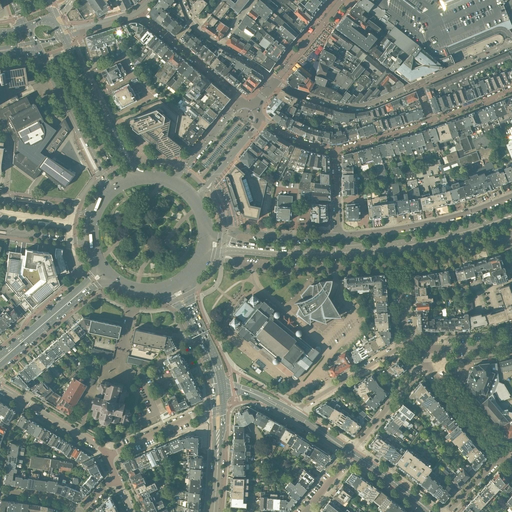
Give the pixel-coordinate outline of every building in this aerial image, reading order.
[(85,0),(76,7),(75,10),(71,10),(68,16),(72,20),(77,20),(79,16),(80,16),(81,14),(85,20),(96,12),(99,16),(106,11),(108,13),(112,12),(113,12),(122,10),(132,5),(129,0),(85,0)] [(164,0),(159,0),(158,2),(164,7),(166,9),(169,6),(170,7),(171,5),(164,0)] [(192,9),(191,10),(198,16),(208,3),(204,0),(199,0),(200,0),(199,0),(197,0),(191,8),(192,9)] [(222,0),(213,12),(213,13),(221,19),(221,18),(226,12),(230,6),(222,0)] [(222,0),(230,6),(235,10),(238,12),(239,13),(239,12),(241,10),(249,0),(222,0)] [(247,15),(242,21),(247,25),(256,31),(285,52),(287,48),(288,48),(277,40),(261,27),(260,26),(264,22),(279,34),(284,38),(291,44),(294,40),(280,28),(272,22),(271,23),(266,19),(272,12),(272,11),(259,0),(258,0),(252,8),(257,12),(260,15),(262,17),(261,19),(260,18),(256,23),(255,22),(247,15)] [(270,0),(259,0),(272,11),(273,12),(277,15),(298,34),(299,34),(301,31),(278,11),(280,8),(279,6),(278,6),(270,0)] [(280,0),(270,0),(278,6),(279,6),(280,8),(281,9),(285,12),(293,19),(296,22),(304,28),(307,24),(294,12),(282,2),(280,0)] [(280,0),(282,2),(294,12),(307,24),(311,19),(304,13),(303,12),(302,11),(297,6),(293,2),(292,2),(289,0),(280,0)] [(297,0),(294,0),(292,2),(293,2),(297,6),(302,11),(303,12),(304,13),(311,19),(315,14),(312,12),(308,9),(306,7),(300,3),(301,2),(297,0)] [(297,0),(301,2),(300,3),(306,7),(308,9),(312,12),(315,14),(317,12),(320,7),(324,2),(325,1),(323,0),(297,0)] [(359,0),(357,3),(366,10),(368,8),(371,10),(369,12),(375,17),(382,23),(389,28),(392,25),(389,22),(376,12),(361,0),(359,0)] [(361,0),(376,12),(389,22),(392,18),(387,14),(382,11),(378,6),(373,3),(369,0),(361,0)] [(369,0),(373,3),(378,6),(382,11),(387,14),(392,18),(389,22),(392,25),(393,26),(399,29),(419,45),(447,67),(454,64),(453,59),(449,61),(447,56),(462,50),(464,49),(465,49),(488,39),(481,33),(496,27),(497,27),(498,26),(499,26),(500,26),(501,26),(502,26),(503,27),(504,27),(505,27),(506,28),(507,28),(508,29),(509,30),(510,31),(511,32),(511,33),(511,34),(511,26),(509,19),(506,11),(503,6),(507,0),(369,0)] [(511,0),(507,0),(503,6),(506,11),(511,3),(511,0)] [(158,2),(155,6),(162,12),(164,9),(162,8),(164,7),(158,2)] [(369,12),(366,10),(357,3),(350,11),(352,12),(364,22),(366,19),(368,21),(366,23),(370,26),(386,38),(387,39),(392,43),(395,40),(387,33),(390,29),(389,28),(382,23),(378,27),(373,23),(374,21),(373,20),(375,17),(369,12)] [(155,6),(150,12),(151,15),(156,19),(162,12),(155,6)] [(249,12),(247,15),(255,22),(260,15),(257,12),(252,8),(249,12)] [(280,8),(278,11),(301,31),(304,28),(296,22),(293,19),(285,12),(281,9),(280,8)] [(162,12),(156,19),(161,23),(168,14),(169,13),(168,12),(164,9),(162,12)] [(176,15),(166,28),(171,32),(181,19),(184,15),(183,12),(181,9),(178,12),(176,15)] [(386,38),(370,26),(366,23),(364,22),(352,12),(350,11),(347,15),(366,30),(375,37),(377,38),(382,42),(384,44),(387,39),(386,38)] [(168,14),(161,23),(166,28),(176,15),(173,13),(171,16),(168,14)] [(213,13),(211,15),(218,20),(219,21),(221,19),(213,13)] [(209,18),(207,21),(212,25),(213,26),(218,20),(211,15),(209,18)] [(277,15),(274,19),(282,25),(280,28),(294,40),(298,34),(277,15)] [(337,29),(361,47),(367,51),(374,43),(377,38),(375,37),(366,30),(347,15),(343,19),(342,20),(335,28),(337,29)] [(181,19),(171,32),(175,36),(183,27),(187,21),(186,20),(185,21),(184,20),(184,21),(181,19)] [(202,27),(201,28),(207,32),(211,27),(212,25),(207,21),(202,26),(202,27)] [(242,21),(237,28),(239,29),(242,31),(251,37),(256,31),(247,25),(242,21)] [(215,26),(215,27),(216,28),(218,29),(224,34),(229,28),(222,23),(221,22),(217,27),(215,26)] [(264,22),(261,27),(277,40),(288,48),(291,44),(284,38),(282,40),(277,36),(279,34),(264,22)] [(131,23),(129,24),(131,29),(133,28),(135,30),(134,32),(135,35),(143,25),(142,25),(141,24),(140,24),(139,23),(138,23),(137,23),(136,23),(135,23),(134,23),(133,23),(132,23),(131,23)] [(123,26),(129,40),(134,35),(131,29),(129,24),(123,26)] [(148,30),(143,25),(135,35),(134,36),(139,40),(148,30)] [(390,69),(394,72),(419,45),(399,29),(393,26),(392,25),(389,28),(390,29),(387,33),(395,40),(392,43),(396,46),(390,53),(394,56),(398,59),(395,62),(390,68),(390,69)] [(129,41),(129,40),(123,26),(116,28),(121,37),(125,46),(130,43),(129,41)] [(183,27),(175,36),(180,39),(187,30),(183,27)] [(121,40),(115,28),(109,30),(113,43),(121,40)] [(189,28),(180,39),(181,40),(181,41),(184,43),(191,35),(189,33),(192,30),(189,28)] [(216,31),(213,36),(219,40),(224,34),(218,29),(216,31)] [(235,31),(234,32),(248,42),(245,46),(241,53),(244,54),(245,55),(249,48),(252,51),(256,53),(253,60),(264,67),(270,70),(276,62),(261,52),(264,47),(251,37),(242,31),(239,29),(237,33),(235,31)] [(337,31),(334,29),(332,33),(344,43),(344,44),(348,48),(352,43),(337,31)] [(109,30),(108,31),(102,32),(106,45),(113,43),(109,30)] [(147,44),(155,35),(148,30),(139,40),(144,45),(145,43),(147,44)] [(191,35),(184,43),(185,43),(191,48),(198,40),(195,38),(199,34),(195,31),(191,35)] [(256,31),(251,37),(264,47),(279,59),(285,52),(256,31)] [(102,32),(96,34),(100,47),(102,54),(104,59),(105,62),(111,59),(106,45),(102,32)] [(344,43),(332,33),(330,37),(348,51),(350,49),(348,48),(344,44),(344,43)] [(96,34),(84,38),(91,57),(98,55),(102,54),(100,47),(96,34)] [(232,34),(225,43),(226,44),(234,48),(238,41),(239,39),(232,34)] [(142,60),(147,55),(160,39),(155,35),(147,44),(145,47),(143,49),(137,56),(142,60)] [(198,40),(191,48),(197,53),(205,44),(201,42),(204,38),(201,36),(198,40)] [(345,54),(348,51),(330,37),(327,41),(338,49),(339,49),(345,54)] [(157,53),(165,44),(160,39),(147,55),(150,57),(155,51),(157,53)] [(376,48),(371,54),(378,59),(392,43),(387,39),(384,44),(382,47),(381,46),(378,49),(376,48)] [(205,44),(197,53),(201,57),(208,49),(213,43),(208,40),(205,44)] [(238,41),(234,48),(238,51),(242,43),(238,41)] [(327,41),(325,45),(336,52),(338,49),(327,41)] [(378,46),(374,43),(367,51),(371,54),(376,48),(378,46)] [(378,59),(383,63),(390,53),(396,46),(392,43),(378,59)] [(158,57),(160,59),(170,48),(165,44),(157,53),(154,56),(156,58),(158,57)] [(350,49),(348,51),(345,54),(347,56),(345,59),(356,68),(359,65),(355,62),(352,60),(360,50),(353,44),(350,49)] [(336,52),(325,45),(324,49),(323,49),(336,56),(335,57),(335,58),(338,59),(340,56),(336,52)] [(419,45),(394,72),(396,73),(405,78),(408,77),(410,77),(412,78),(414,78),(416,80),(433,73),(447,67),(419,45)] [(264,47),(261,52),(276,62),(279,59),(264,47)] [(162,67),(175,52),(170,48),(160,59),(163,62),(160,66),(162,67)] [(213,52),(206,61),(210,65),(217,56),(218,55),(223,50),(220,48),(215,54),(213,52)] [(249,48),(245,55),(248,57),(253,60),(256,53),(252,51),(249,48)] [(208,49),(201,57),(206,61),(213,52),(208,49)] [(351,74),(356,68),(345,59),(343,62),(338,59),(335,58),(335,57),(336,56),(323,49),(321,56),(321,57),(351,74)] [(218,55),(217,56),(222,60),(223,59),(225,56),(227,53),(224,51),(223,50),(218,55)] [(352,60),(355,62),(364,52),(360,50),(352,60)] [(184,60),(175,52),(162,67),(155,76),(165,84),(184,60)] [(367,55),(364,52),(355,62),(359,65),(367,55)] [(390,53),(383,63),(386,66),(394,56),(390,53)] [(367,55),(361,62),(376,73),(381,67),(367,55)] [(217,56),(210,65),(214,68),(222,60),(217,56)] [(222,60),(214,68),(215,69),(215,68),(220,73),(226,66),(230,60),(225,56),(223,59),(222,60)] [(233,56),(230,60),(235,63),(233,66),(233,67),(234,66),(237,69),(238,67),(250,76),(259,82),(263,78),(263,75),(255,70),(238,60),(233,56)] [(398,59),(394,56),(386,66),(390,68),(395,62),(398,59)] [(331,68),(348,77),(351,74),(321,57),(320,62),(328,66),(331,68)] [(486,61),(484,62),(487,68),(495,64),(493,58),(486,61)] [(177,74),(179,76),(189,64),(184,60),(165,84),(170,88),(176,81),(173,79),(177,74)] [(226,66),(220,73),(224,76),(228,72),(232,67),(233,66),(235,63),(230,60),(226,66)] [(316,76),(340,87),(348,77),(331,68),(330,73),(326,75),(328,66),(320,62),(317,72),(316,76)] [(484,62),(479,64),(482,73),(485,71),(484,69),(487,68),(484,62)] [(126,76),(120,63),(102,72),(105,77),(106,77),(109,84),(117,81),(116,80),(126,76)] [(184,80),(186,77),(187,78),(195,69),(189,64),(179,76),(184,80)] [(474,66),(473,67),(477,75),(482,73),(479,64),(476,66),(474,66)] [(364,69),(359,65),(356,68),(351,74),(348,77),(353,81),(354,80),(364,69)] [(23,67),(0,71),(0,83),(4,83),(5,85),(25,82),(23,67)] [(229,72),(225,77),(236,86),(240,81),(238,80),(237,79),(240,74),(236,71),(232,67),(228,72),(229,72)] [(386,70),(382,67),(373,76),(373,77),(365,86),(369,90),(372,85),(374,83),(386,70)] [(186,85),(189,80),(193,83),(201,74),(195,69),(187,78),(183,83),(186,85)] [(307,84),(310,80),(311,79),(299,69),(297,69),(294,72),(307,84)] [(373,76),(364,69),(354,80),(359,85),(363,88),(365,86),(373,77),(373,76)] [(462,71),(462,72),(465,80),(467,79),(469,78),(472,77),(471,74),(469,69),(464,71),(462,71)] [(390,73),(386,70),(374,83),(378,87),(381,83),(390,73)] [(511,82),(507,70),(501,72),(502,74),(506,85),(511,82)] [(496,71),(495,72),(501,87),(506,85),(502,74),(498,76),(498,74),(496,71)] [(324,97),(331,99),(336,92),(315,82),(310,80),(307,84),(294,72),(286,80),(292,86),(317,94),(324,97)] [(462,72),(457,74),(459,79),(460,79),(461,81),(462,81),(463,81),(465,80),(462,72)] [(493,76),(490,77),(495,90),(501,87),(495,72),(492,73),(493,75),(493,76)] [(381,83),(384,86),(385,85),(388,82),(393,76),(390,73),(381,83)] [(206,77),(201,74),(193,83),(186,92),(196,101),(198,98),(202,94),(200,93),(200,92),(202,89),(203,90),(210,82),(205,78),(206,77)] [(243,74),(242,76),(256,87),(259,82),(250,76),(248,78),(245,75),(243,74)] [(241,75),(240,77),(244,81),(242,84),(252,92),(256,87),(242,76),(241,75)] [(475,80),(473,81),(479,96),(484,94),(480,84),(478,79),(477,75),(474,76),(475,80)] [(488,76),(484,77),(484,79),(485,80),(489,92),(495,90),(490,77),(489,75),(488,76)] [(336,92),(340,87),(316,76),(315,79),(315,82),(336,92)] [(395,82),(398,79),(393,76),(388,82),(392,85),(395,82)] [(452,76),(446,78),(450,86),(455,84),(452,76)] [(348,77),(340,87),(336,92),(331,99),(337,101),(345,91),(353,81),(348,77)] [(469,78),(467,79),(471,88),(474,98),(479,96),(473,81),(472,77),(469,78)] [(395,84),(392,86),(394,90),(404,86),(403,84),(398,79),(395,82),(396,83),(395,84)] [(465,80),(463,81),(465,87),(464,87),(469,100),(474,98),(471,88),(467,79),(465,80)] [(479,79),(478,79),(480,84),(484,94),(489,92),(485,80),(484,79),(480,81),(479,79)] [(438,82),(437,82),(439,88),(440,90),(442,90),(443,89),(446,88),(442,80),(438,82)] [(459,82),(455,84),(458,90),(462,103),(469,100),(464,87),(463,88),(462,86),(463,85),(462,81),(461,81),(459,82)] [(0,108),(34,91),(32,85),(28,87),(26,88),(25,82),(5,85),(4,83),(0,83),(0,108)] [(216,99),(218,100),(225,106),(230,100),(229,97),(212,82),(205,90),(212,95),(216,99)] [(388,82),(385,85),(388,92),(394,90),(392,86),(390,87),(388,82)] [(241,83),(237,87),(239,89),(244,93),(245,93),(245,94),(246,94),(247,94),(248,94),(249,94),(249,93),(250,93),(251,92),(252,92),(242,84),(241,83)] [(377,94),(378,97),(388,92),(385,85),(384,86),(381,83),(378,87),(377,88),(380,90),(380,91),(377,94)] [(433,84),(425,87),(427,93),(433,90),(432,88),(434,87),(433,84)] [(455,84),(450,86),(451,90),(454,89),(454,90),(456,91),(456,92),(452,94),(457,105),(462,103),(458,90),(455,84)] [(139,99),(137,94),(135,89),(133,89),(132,88),(130,89),(129,86),(129,85),(128,85),(128,86),(115,92),(117,97),(116,98),(116,99),(117,102),(119,103),(120,103),(122,108),(136,101),(136,100),(139,99)] [(347,92),(339,102),(346,103),(351,103),(362,90),(363,88),(359,85),(353,93),(352,92),(350,94),(347,92)] [(372,85),(369,90),(366,93),(358,102),(359,103),(368,101),(367,99),(373,92),(372,90),(374,88),(374,89),(375,88),(372,85)] [(446,88),(443,89),(445,93),(447,92),(448,95),(447,95),(448,96),(446,96),(450,108),(457,105),(452,94),(451,90),(450,86),(446,88)] [(367,99),(368,101),(378,97),(377,94),(380,91),(380,90),(377,88),(373,92),(367,99)] [(433,90),(427,93),(429,99),(436,96),(438,95),(439,95),(441,94),(440,90),(440,91),(439,91),(436,92),(435,89),(433,90)] [(205,90),(203,93),(205,95),(207,97),(208,98),(214,102),(222,109),(225,106),(218,100),(216,99),(212,95),(205,90)] [(276,96),(293,105),(295,101),(295,102),(298,98),(290,95),(282,90),(276,96)] [(362,90),(351,103),(359,103),(358,102),(366,93),(362,90)] [(347,92),(345,91),(337,101),(339,101),(339,102),(347,92)] [(416,91),(410,94),(413,102),(419,100),(416,91)] [(0,109),(0,119),(0,120),(2,119),(14,142),(13,163),(34,179),(41,169),(64,188),(74,174),(50,158),(65,137),(43,121),(41,117),(30,94),(0,109)] [(409,106),(414,104),(413,102),(410,94),(405,96),(408,104),(409,106)] [(438,95),(436,96),(442,111),(444,110),(450,108),(446,96),(445,95),(440,97),(439,95),(438,95)] [(296,107),(293,106),(293,105),(276,96),(272,101),(283,109),(287,104),(292,108),(289,112),(287,110),(286,111),(285,114),(292,118),(293,114),(296,107)] [(405,96),(400,98),(403,106),(408,104),(405,96)] [(436,96),(429,99),(433,111),(434,112),(435,113),(442,111),(436,96)] [(214,118),(218,114),(210,107),(204,103),(198,98),(196,101),(195,102),(204,110),(206,111),(214,118)] [(218,114),(222,109),(214,102),(208,98),(204,103),(210,107),(218,114)] [(293,106),(296,107),(301,110),(301,109),(306,101),(298,98),(295,102),(295,101),(293,105),(293,106)] [(400,98),(395,100),(398,108),(400,107),(400,108),(403,107),(403,106),(400,98)] [(509,98),(502,101),(507,113),(509,117),(511,122),(511,121),(511,104),(509,98)] [(180,149),(182,146),(174,140),(175,138),(178,114),(160,99),(141,107),(140,112),(140,115),(131,118),(131,121),(133,123),(132,124),(134,126),(134,129),(141,136),(143,135),(144,135),(145,135),(146,135),(152,141),(172,157),(180,154),(181,149),(180,149)] [(395,100),(390,102),(392,110),(393,111),(396,110),(398,109),(398,108),(395,100)] [(279,122),(284,113),(281,112),(283,109),(272,101),(268,106),(268,107),(267,107),(267,108),(267,109),(267,110),(267,111),(268,112),(268,113),(269,113),(279,122)] [(311,102),(306,101),(301,109),(301,110),(298,117),(299,118),(302,114),(306,116),(311,102)] [(409,106),(404,108),(405,112),(409,122),(414,120),(419,119),(419,118),(423,117),(424,115),(421,106),(419,101),(414,104),(409,106)] [(502,101),(492,105),(502,128),(511,124),(511,122),(509,117),(507,113),(502,101)] [(317,104),(311,102),(306,116),(312,118),(317,104)] [(322,106),(317,104),(312,118),(313,118),(314,115),(317,116),(318,115),(322,106)] [(495,131),(502,128),(492,105),(485,108),(495,131)] [(322,117),(326,107),(322,106),(318,115),(318,116),(319,115),(322,116),(322,117)] [(298,117),(301,110),(296,107),(293,114),(292,118),(287,127),(292,130),(296,121),(293,120),(295,116),(298,117)] [(326,118),(327,118),(331,109),(326,107),(322,117),(323,117),(324,116),(327,117),(326,118)] [(380,107),(374,109),(378,118),(382,131),(387,129),(384,119),(382,114),(380,107)] [(193,119),(205,130),(210,123),(202,117),(191,108),(186,114),(187,114),(193,119)] [(485,108),(479,111),(485,127),(488,134),(495,131),(485,108)] [(335,110),(331,109),(327,118),(328,119),(328,118),(332,119),(335,110)] [(374,109),(369,111),(371,116),(372,119),(378,118),(374,109)] [(396,110),(393,111),(393,112),(395,116),(398,126),(403,124),(400,114),(400,113),(398,109),(396,110)] [(345,113),(335,110),(332,119),(331,121),(331,124),(334,124),(337,124),(342,124),(346,123),(348,123),(349,119),(350,113),(345,113)] [(389,112),(388,113),(388,114),(389,118),(393,127),(394,127),(398,126),(395,116),(393,112),(393,111),(392,110),(389,111),(389,112)] [(214,118),(206,111),(202,116),(211,123),(214,118)] [(474,112),(479,124),(484,134),(484,135),(488,134),(485,127),(479,111),(474,112)] [(387,112),(382,114),(384,119),(387,129),(393,127),(389,118),(388,114),(388,113),(387,112)] [(405,112),(400,113),(400,114),(403,124),(409,122),(405,112)] [(474,112),(469,114),(474,126),(478,136),(484,134),(479,124),(474,112)] [(292,118),(285,114),(284,113),(279,122),(287,127),(292,118)] [(205,130),(193,119),(187,114),(186,116),(181,115),(178,136),(190,146),(192,144),(193,145),(199,138),(198,138),(205,130)] [(462,117),(469,135),(473,133),(471,127),(474,126),(469,114),(465,116),(462,117)] [(462,117),(454,120),(458,135),(459,137),(461,142),(463,148),(460,150),(456,151),(461,167),(496,153),(493,147),(485,150),(484,147),(476,150),(476,151),(465,155),(464,152),(472,149),(466,136),(469,135),(462,117)] [(378,118),(372,119),(373,121),(373,123),(376,132),(382,131),(378,118)] [(292,130),(298,133),(303,123),(296,120),(296,121),(292,130)] [(454,120),(447,123),(452,137),(456,151),(460,150),(463,148),(461,142),(459,137),(458,135),(454,120)] [(306,125),(303,123),(298,133),(304,136),(310,122),(307,121),(306,125)] [(304,136),(310,138),(315,125),(310,122),(304,136)] [(353,128),(350,129),(354,139),(360,137),(355,124),(355,123),(356,122),(355,122),(355,123),(355,124),(353,125),(353,128)] [(358,122),(355,123),(355,124),(360,137),(365,135),(363,126),(360,127),(358,122)] [(373,123),(363,126),(365,135),(376,132),(373,123)] [(445,124),(441,125),(443,130),(445,129),(446,132),(443,133),(445,139),(452,137),(447,123),(445,123),(445,124)] [(331,124),(330,131),(329,143),(337,143),(342,142),(348,140),(354,139),(350,129),(347,130),(347,127),(344,128),(343,128),(342,129),(343,131),(341,132),(340,130),(339,130),(338,130),(337,125),(334,126),(334,124),(331,124)] [(317,140),(320,126),(315,125),(310,138),(310,139),(317,140)] [(441,125),(435,127),(439,141),(441,148),(448,146),(445,139),(443,133),(442,133),(441,131),(443,130),(441,125)] [(511,138),(511,125),(501,130),(505,141),(511,138)] [(323,142),(323,141),(325,130),(322,129),(323,127),(320,126),(317,140),(323,142)] [(433,128),(428,129),(430,136),(433,135),(434,137),(431,138),(432,141),(434,147),(434,150),(435,150),(439,149),(437,141),(439,141),(435,127),(433,128)] [(260,134),(275,146),(277,145),(275,143),(276,142),(279,138),(274,134),(271,131),(267,129),(264,129),(260,134)] [(422,132),(421,132),(425,144),(427,150),(431,149),(431,151),(434,150),(434,147),(432,141),(429,141),(428,138),(431,137),(430,136),(428,129),(421,131),(422,132)] [(421,132),(415,134),(421,153),(424,152),(422,145),(425,144),(421,132)] [(260,134),(252,143),(277,163),(278,164),(284,153),(279,149),(275,146),(260,134)] [(408,136),(412,149),(416,148),(417,154),(418,154),(418,156),(415,157),(417,162),(423,160),(422,158),(422,156),(421,153),(415,134),(408,136)] [(478,138),(472,140),(476,150),(484,147),(485,150),(493,147),(488,134),(484,135),(484,134),(478,136),(478,138)] [(402,138),(405,149),(406,152),(407,153),(410,162),(415,160),(412,149),(408,136),(402,138)] [(279,138),(276,142),(279,143),(278,145),(281,146),(279,149),(284,153),(289,144),(279,138)] [(402,138),(396,140),(400,150),(400,152),(403,151),(404,154),(407,153),(406,152),(405,149),(402,138)] [(396,140),(391,141),(394,152),(397,152),(398,155),(400,154),(400,157),(402,156),(401,154),(400,152),(400,150),(396,140)] [(391,141),(385,143),(390,162),(391,161),(390,160),(392,159),(393,159),(396,158),(394,152),(391,141)] [(252,143),(247,149),(267,165),(270,162),(274,165),(273,166),(276,169),(278,164),(277,163),(252,143)] [(278,164),(276,169),(272,177),(279,180),(286,166),(296,146),(289,143),(289,144),(284,153),(278,164)] [(382,144),(378,145),(381,158),(383,162),(387,161),(389,160),(389,162),(390,162),(385,143),(382,144)] [(378,145),(370,148),(373,160),(375,166),(377,174),(382,173),(383,178),(387,177),(383,162),(381,158),(378,145)] [(286,166),(295,169),(302,149),(296,146),(286,166)] [(370,148),(364,149),(369,168),(375,166),(373,160),(370,148)] [(247,149),(239,159),(249,167),(248,168),(260,176),(268,166),(267,165),(247,149)] [(295,169),(294,171),(303,174),(303,172),(305,167),(306,164),(309,151),(302,149),(295,169)] [(364,149),(358,151),(362,168),(363,172),(370,170),(369,168),(364,149)] [(108,161),(113,159),(109,151),(104,154),(108,161)] [(309,151),(306,164),(310,165),(310,166),(311,167),(311,169),(313,169),(313,168),(313,167),(316,153),(315,153),(309,151)] [(353,153),(356,165),(357,167),(358,173),(362,172),(361,168),(362,168),(358,151),(353,153)] [(441,158),(438,160),(442,174),(461,167),(456,151),(446,155),(449,163),(443,165),(442,163),(441,158)] [(313,168),(313,169),(321,170),(322,165),(322,155),(316,153),(313,167),(313,168)] [(344,155),(342,157),(343,163),(343,165),(345,165),(346,166),(347,166),(347,165),(350,165),(350,166),(353,166),(353,165),(356,165),(353,153),(344,155)] [(321,170),(321,172),(330,173),(330,163),(329,157),(328,156),(322,155),(322,165),(321,170)] [(490,162),(484,164),(485,166),(493,187),(500,185),(495,172),(492,165),(491,161),(490,162)] [(502,166),(501,166),(502,168),(503,171),(507,181),(509,181),(511,179),(511,162),(507,165),(507,167),(504,169),(503,168),(502,166)] [(495,164),(492,165),(495,172),(500,185),(507,182),(507,181),(503,171),(502,168),(498,169),(495,164)] [(225,177),(225,178),(237,213),(237,214),(238,214),(239,214),(240,214),(241,214),(241,213),(241,212),(241,211),(242,211),(244,215),(259,219),(260,212),(267,181),(260,176),(248,168),(247,167),(241,169),(236,165),(230,172),(231,176),(230,177),(230,176),(229,176),(229,175),(228,175),(227,175),(226,175),(226,176),(225,176),(225,177)] [(345,165),(343,165),(343,174),(354,173),(353,167),(357,167),(356,165),(353,165),(353,166),(350,166),(350,165),(347,165),(347,166),(346,166),(345,165)] [(485,166),(478,169),(487,190),(489,189),(490,191),(494,189),(493,187),(485,166)] [(399,167),(392,169),(395,180),(402,177),(399,167)] [(414,168),(404,170),(406,181),(416,180),(414,168)] [(475,168),(471,169),(480,192),(481,193),(482,194),(484,193),(485,192),(484,191),(487,190),(478,169),(476,170),(475,168)] [(303,174),(301,181),(310,182),(312,173),(313,169),(311,169),(310,173),(303,172),(303,174)] [(471,169),(468,171),(470,178),(468,179),(473,195),(476,194),(476,196),(480,195),(479,193),(480,192),(471,169)] [(288,170),(282,181),(290,182),(294,172),(288,170)] [(318,178),(318,183),(320,183),(330,184),(330,175),(330,173),(321,172),(320,172),(319,172),(318,176),(320,176),(320,179),(318,178)] [(446,177),(440,179),(441,184),(442,188),(446,203),(448,203),(448,204),(449,205),(452,204),(453,203),(452,202),(453,202),(449,186),(448,182),(446,177)] [(465,181),(462,182),(467,197),(468,199),(472,198),(471,196),(473,195),(468,179),(464,180),(465,181)] [(301,181),(299,189),(312,190),(315,191),(330,192),(330,185),(330,184),(320,183),(318,183),(316,183),(310,182),(301,181)] [(452,186),(449,186),(453,202),(454,204),(458,202),(457,200),(460,199),(454,181),(453,181),(454,183),(451,184),(452,186)] [(455,181),(454,181),(460,199),(461,202),(467,199),(467,197),(462,182),(459,183),(458,182),(456,183),(455,181)] [(398,183),(391,184),(393,196),(396,214),(403,213),(401,200),(397,200),(396,195),(399,191),(398,183)] [(357,186),(343,187),(343,195),(358,194),(357,186)] [(412,197),(408,198),(410,212),(410,214),(415,213),(415,211),(416,210),(416,211),(421,209),(420,203),(421,203),(420,197),(418,187),(413,188),(414,193),(414,194),(413,194),(412,195),(412,197)] [(433,194),(429,195),(432,207),(439,205),(441,205),(441,207),(446,206),(446,204),(446,203),(442,188),(439,189),(438,187),(432,189),(433,194)] [(312,190),(312,201),(316,201),(321,201),(321,199),(330,200),(330,193),(330,192),(315,191),(312,190)] [(367,194),(366,194),(369,218),(370,219),(374,219),(374,218),(374,217),(382,216),(380,198),(378,197),(375,197),(374,199),(372,199),(372,197),(371,192),(367,194)] [(389,192),(386,193),(386,196),(386,197),(389,216),(396,214),(393,196),(389,196),(389,192)] [(404,199),(401,200),(403,213),(410,212),(408,198),(407,193),(403,194),(404,199)] [(422,196),(420,197),(421,203),(422,209),(426,208),(428,208),(428,209),(429,210),(432,209),(432,207),(429,195),(429,193),(422,195),(422,196)] [(0,230),(6,232),(70,241),(70,238),(70,236),(74,214),(74,212),(39,207),(37,205),(36,204),(35,203),(32,199),(31,199),(16,197),(13,196),(11,196),(5,195),(2,195),(0,194),(0,230)] [(278,195),(277,219),(278,219),(279,220),(281,221),(282,220),(285,220),(286,220),(287,221),(288,221),(289,221),(290,220),(291,220),(292,208),(294,208),(294,202),(292,202),(292,196),(278,195)] [(386,196),(380,197),(380,198),(382,216),(382,217),(389,216),(386,197),(386,196)] [(311,211),(311,219),(316,219),(316,221),(322,221),(327,221),(327,219),(328,219),(327,204),(316,204),(316,201),(312,201),(312,203),(311,203),(311,211)] [(351,204),(347,204),(347,219),(349,219),(349,221),(358,221),(358,219),(360,219),(360,205),(359,205),(359,203),(351,204)] [(9,251),(6,272),(5,279),(8,284),(19,297),(24,293),(26,296),(24,298),(25,299),(19,303),(25,310),(31,306),(32,307),(53,289),(59,284),(57,279),(56,274),(66,271),(62,255),(62,249),(56,248),(55,255),(55,257),(51,258),(50,253),(42,252),(25,249),(25,255),(21,254),(21,253),(9,251)] [(494,271),(504,267),(500,255),(494,257),(493,256),(491,257),(491,258),(490,259),(491,262),(494,271)] [(490,259),(488,259),(488,258),(487,259),(486,258),(484,258),(484,260),(482,261),(479,262),(481,270),(486,268),(486,269),(492,268),(493,271),(494,271),(491,262),(490,259)] [(472,264),(471,264),(474,273),(475,274),(476,277),(483,274),(481,270),(479,262),(476,263),(476,262),(475,263),(474,262),(472,262),(472,264)] [(475,274),(474,273),(471,264),(470,263),(468,264),(468,265),(463,266),(466,276),(466,278),(470,276),(471,278),(476,277),(475,274)] [(466,276),(463,266),(462,267),(461,266),(459,266),(459,268),(455,269),(456,271),(455,271),(459,281),(463,280),(462,280),(467,278),(466,278),(466,276)] [(488,280),(489,280),(506,274),(505,272),(506,270),(506,268),(504,268),(504,267),(494,271),(493,271),(487,273),(488,276),(487,277),(488,280)] [(447,269),(445,270),(444,271),(444,272),(439,273),(441,282),(441,285),(448,284),(448,285),(450,284),(451,283),(451,279),(452,279),(453,279),(454,282),(456,282),(453,271),(449,272),(449,270),(448,270),(447,269)] [(442,288),(441,285),(441,282),(440,283),(438,275),(437,275),(436,273),(433,274),(433,273),(432,272),(429,273),(428,274),(429,275),(430,283),(430,285),(435,285),(435,286),(438,286),(439,288),(442,288)] [(507,276),(506,274),(489,280),(489,281),(491,280),(492,282),(493,282),(494,286),(508,281),(509,280),(508,277),(507,276)] [(377,288),(386,287),(386,281),(386,277),(383,275),(379,275),(374,276),(374,284),(376,284),(377,288)] [(428,284),(430,283),(429,275),(420,276),(419,275),(416,275),(415,277),(416,288),(427,287),(428,287),(428,284)] [(364,289),(362,277),(362,276),(355,277),(357,290),(364,289)] [(373,276),(362,277),(364,289),(369,289),(369,285),(374,284),(374,276),(373,276)] [(344,279),(340,279),(345,285),(350,290),(357,290),(355,277),(349,278),(344,278),(344,279)] [(340,314),(332,301),(328,295),(329,292),(330,291),(331,289),(331,288),(331,286),(332,285),(332,283),(332,281),(333,280),(323,280),(320,282),(320,280),(319,281),(320,282),(318,284),(317,284),(317,283),(317,285),(315,285),(314,285),(314,284),(313,284),(313,286),(312,286),(310,285),(307,292),(304,292),(304,300),(302,301),(300,301),(298,301),(297,302),(298,302),(298,304),(300,308),(298,313),(306,321),(308,319),(310,320),(310,321),(311,321),(311,318),(311,317),(322,321),(322,319),(325,319),(325,320),(326,320),(325,317),(325,316),(336,317),(336,315),(339,313),(340,315),(340,314)] [(511,292),(509,285),(499,288),(506,308),(504,308),(505,309),(490,314),(490,313),(485,315),(486,317),(488,325),(493,323),(493,324),(508,319),(508,318),(511,317),(511,320),(511,292)] [(375,295),(387,294),(387,287),(386,287),(377,288),(374,288),(375,295)] [(416,288),(416,295),(428,294),(427,287),(416,288)] [(375,302),(388,301),(387,297),(387,296),(387,294),(375,295),(375,298),(374,298),(375,302)] [(417,300),(417,302),(434,301),(435,301),(434,297),(429,298),(429,294),(428,294),(416,295),(415,296),(415,299),(417,300)] [(282,319),(279,317),(280,316),(280,315),(280,314),(280,313),(279,312),(278,312),(278,311),(277,311),(276,311),(276,312),(275,312),(273,311),(274,309),(264,301),(263,303),(253,295),(249,300),(244,296),(237,303),(236,303),(235,304),(236,305),(229,313),(234,317),(230,323),(232,324),(229,328),(237,334),(239,333),(251,343),(250,344),(250,345),(253,347),(254,347),(258,351),(260,348),(273,359),(273,360),(273,361),(273,362),(273,363),(274,363),(275,364),(277,364),(278,363),(281,359),(287,363),(294,370),(300,363),(304,367),(310,359),(306,356),(311,350),(298,338),(302,334),(302,333),(302,332),(302,331),(301,330),(300,330),(300,329),(299,329),(298,329),(297,330),(296,330),(296,331),(294,329),(297,326),(293,322),(294,321),(290,318),(288,319),(284,316),(282,319)] [(375,312),(389,311),(389,307),(388,307),(388,301),(375,302),(375,309),(374,309),(374,312),(375,312)] [(434,301),(417,302),(417,308),(417,310),(428,309),(432,309),(432,304),(435,304),(434,301)] [(0,316),(8,326),(12,322),(11,322),(14,320),(5,310),(4,310),(0,305),(0,311),(2,310),(3,311),(0,313),(0,316)] [(5,310),(14,320),(19,315),(16,312),(17,311),(12,305),(5,310)] [(390,312),(389,312),(389,311),(375,312),(376,321),(390,320),(389,315),(390,315),(390,312)] [(468,318),(468,316),(468,313),(464,313),(464,316),(461,316),(461,319),(462,330),(470,329),(469,321),(468,318)] [(472,316),(471,315),(468,316),(468,318),(469,321),(470,329),(475,328),(474,327),(483,325),(483,326),(488,325),(486,317),(485,315),(482,316),(481,313),(472,316)] [(418,318),(417,319),(417,320),(418,320),(418,321),(417,321),(417,323),(418,324),(424,323),(424,321),(428,321),(427,315),(418,316),(418,318)] [(0,327),(2,330),(4,329),(6,327),(8,326),(0,316),(0,327)] [(83,318),(77,323),(84,331),(88,332),(88,331),(90,319),(89,319),(89,318),(85,317),(85,318),(83,318)] [(117,338),(120,325),(108,323),(90,319),(88,331),(117,338)] [(391,329),(391,328),(392,328),(391,325),(390,325),(390,324),(390,320),(376,321),(376,324),(374,324),(375,330),(379,330),(391,329)] [(418,324),(418,326),(418,328),(428,329),(428,321),(424,321),(424,323),(418,324)] [(86,334),(84,331),(77,323),(70,328),(80,339),(86,334)] [(65,332),(74,343),(75,344),(80,339),(70,328),(65,332)] [(165,346),(167,335),(135,329),(131,347),(159,353),(164,346),(165,346)] [(379,330),(381,333),(384,333),(384,334),(382,335),(387,344),(389,343),(391,338),(391,331),(391,329),(379,330)] [(375,336),(381,348),(387,344),(382,335),(381,333),(379,330),(375,330),(377,335),(375,336)] [(62,335),(60,337),(70,349),(71,349),(74,347),(72,344),(74,343),(65,332),(64,334),(63,334),(62,335)] [(172,336),(171,336),(167,335),(165,347),(162,350),(163,350),(165,349),(168,355),(178,350),(177,349),(178,349),(178,348),(179,348),(177,345),(176,346),(172,338),(172,339),(172,338),(173,337),(172,336)] [(369,340),(375,351),(381,348),(375,336),(369,340)] [(60,337),(55,341),(65,353),(70,349),(60,337)] [(363,344),(370,355),(375,351),(369,340),(363,344)] [(49,346),(59,357),(59,358),(65,353),(55,341),(49,346)] [(358,349),(363,358),(370,355),(363,344),(357,347),(358,349)] [(47,348),(43,352),(52,363),(59,357),(49,346),(47,348)] [(350,357),(354,364),(363,358),(358,349),(351,353),(353,355),(350,357)] [(331,367),(329,369),(330,370),(329,371),(332,376),(333,375),(334,377),(338,375),(340,373),(354,364),(350,357),(347,351),(339,356),(340,357),(338,358),(338,359),(333,362),(334,364),(335,365),(331,367)] [(43,352),(37,356),(45,366),(47,367),(52,363),(43,352)] [(168,365),(170,369),(184,362),(184,361),(185,359),(184,357),(181,357),(179,353),(173,356),(173,355),(168,358),(168,359),(167,359),(165,360),(165,361),(167,365),(168,365)] [(47,367),(45,366),(37,356),(36,358),(33,360),(41,370),(44,367),(45,369),(47,368),(47,367)] [(511,358),(499,362),(501,371),(511,367),(511,358)] [(41,370),(33,360),(28,364),(38,375),(42,371),(41,370)] [(405,364),(403,365),(398,360),(387,370),(391,375),(394,373),(397,377),(406,369),(408,367),(405,364)] [(188,367),(186,367),(184,362),(170,369),(172,373),(172,374),(174,378),(174,377),(188,370),(189,369),(188,367)] [(475,398),(481,404),(480,404),(491,417),(490,417),(495,422),(495,421),(499,426),(503,424),(505,428),(504,428),(509,437),(511,435),(511,427),(511,424),(511,423),(511,411),(508,411),(508,409),(503,410),(497,403),(493,393),(494,392),(494,391),(495,390),(498,383),(499,382),(499,381),(497,363),(489,364),(489,363),(479,364),(479,365),(474,366),(472,370),(471,373),(470,373),(468,378),(467,381),(468,381),(466,386),(469,390),(475,398)] [(38,375),(28,364),(25,367),(24,368),(32,378),(33,376),(35,378),(38,375)] [(36,382),(32,378),(24,368),(20,371),(18,373),(27,383),(30,381),(33,384),(36,382)] [(191,376),(188,370),(174,377),(174,378),(170,380),(171,382),(175,380),(177,383),(191,376)] [(12,376),(13,377),(13,378),(10,378),(11,381),(13,381),(27,389),(30,387),(27,383),(18,373),(16,375),(14,373),(12,376)] [(53,392),(44,399),(55,406),(55,407),(64,412),(69,414),(71,411),(71,410),(76,402),(77,403),(79,399),(78,398),(80,395),(81,396),(83,392),(82,392),(84,388),(84,389),(85,388),(84,388),(87,383),(92,386),(96,379),(90,378),(88,382),(84,379),(84,380),(80,377),(81,376),(75,373),(74,374),(71,377),(72,377),(71,380),(70,380),(70,381),(69,384),(68,383),(66,387),(64,391),(63,390),(61,394),(62,394),(61,397),(53,392)] [(377,376),(375,377),(374,376),(371,375),(364,380),(370,390),(372,389),(373,391),(374,392),(376,389),(374,389),(374,388),(379,385),(378,383),(380,381),(377,376)] [(181,390),(183,389),(195,383),(191,376),(177,383),(181,390)] [(108,381),(106,381),(102,380),(101,382),(100,384),(99,384),(98,384),(98,385),(97,385),(97,386),(97,387),(97,388),(97,389),(98,389),(99,390),(97,395),(95,395),(94,399),(92,399),(91,402),(93,403),(92,407),(94,408),(92,415),(94,415),(94,416),(94,417),(94,418),(95,418),(96,418),(96,419),(97,419),(98,419),(98,418),(99,418),(99,417),(100,417),(100,418),(100,419),(100,420),(101,421),(101,422),(102,423),(103,423),(104,424),(105,424),(106,424),(107,424),(108,424),(109,424),(110,423),(111,422),(111,421),(112,421),(112,420),(113,420),(113,421),(113,422),(113,423),(114,423),(115,423),(116,423),(117,423),(117,422),(117,421),(127,424),(129,424),(129,421),(130,421),(132,413),(130,412),(131,409),(125,408),(125,406),(126,403),(124,403),(126,396),(127,396),(128,396),(129,395),(129,394),(129,393),(128,392),(127,391),(127,390),(126,389),(127,387),(123,386),(124,385),(120,384),(120,385),(110,382),(108,381)] [(364,401),(368,396),(366,392),(370,390),(364,380),(356,385),(355,385),(355,387),(356,388),(353,390),(356,395),(359,393),(364,401)] [(38,385),(35,387),(31,391),(38,395),(42,392),(41,391),(42,390),(43,391),(48,387),(42,381),(38,385)] [(33,384),(30,387),(27,389),(31,391),(35,387),(38,385),(36,382),(33,384)] [(49,385),(48,387),(43,391),(42,390),(41,391),(42,392),(38,395),(44,399),(53,392),(61,384),(59,382),(51,388),(49,385)] [(424,382),(423,382),(422,383),(420,383),(409,396),(411,398),(412,398),(413,399),(411,401),(412,402),(414,400),(427,389),(426,387),(427,386),(427,385),(424,382)] [(499,382),(498,383),(495,390),(494,391),(500,401),(510,395),(504,384),(499,382)] [(185,393),(186,393),(197,387),(195,383),(183,389),(185,393)] [(384,389),(379,385),(374,388),(374,389),(376,389),(374,392),(376,394),(375,396),(381,401),(385,396),(387,396),(388,394),(388,393),(388,392),(390,390),(386,387),(384,389)] [(197,387),(186,393),(189,398),(200,393),(199,391),(200,390),(198,387),(197,388),(197,387)] [(427,389),(414,400),(416,403),(419,401),(421,403),(432,394),(431,392),(428,389),(427,389)] [(189,398),(187,399),(188,402),(191,401),(192,404),(193,403),(193,405),(194,405),(198,403),(197,401),(203,399),(202,397),(200,393),(189,398)] [(423,410),(425,408),(436,399),(432,394),(421,403),(423,405),(421,408),(423,410)] [(170,397),(171,399),(177,411),(182,408),(179,403),(175,395),(170,397)] [(381,401),(375,396),(373,398),(370,396),(369,397),(368,396),(364,401),(368,404),(366,406),(370,409),(372,407),(372,408),(376,408),(381,401)] [(317,411),(328,418),(337,403),(340,398),(338,397),(336,401),(332,399),(330,403),(327,402),(326,403),(317,408),(315,409),(316,412),(317,411)] [(425,413),(428,415),(430,413),(441,404),(439,402),(441,401),(438,398),(436,399),(425,408),(428,411),(425,413)] [(170,414),(177,411),(171,399),(165,402),(166,406),(170,414)] [(179,403),(182,408),(188,405),(187,403),(188,402),(187,399),(185,400),(182,401),(179,403)] [(340,406),(337,403),(328,418),(334,422),(342,410),(339,408),(340,406)] [(3,404),(0,409),(0,423),(2,420),(9,407),(3,404)] [(410,419),(415,413),(403,404),(398,410),(409,418),(410,419)] [(441,404),(430,413),(432,416),(430,418),(432,421),(445,409),(444,407),(442,405),(441,404)] [(251,421),(253,420),(258,412),(249,406),(244,406),(241,407),(238,409),(235,411),(236,413),(236,414),(234,415),(235,415),(234,424),(245,425),(251,422),(251,421)] [(9,420),(14,411),(14,410),(10,408),(9,407),(2,420),(7,424),(9,420)] [(361,408),(358,412),(365,417),(368,413),(361,408)] [(447,411),(445,409),(432,421),(434,423),(436,422),(438,424),(441,422),(450,415),(448,413),(449,412),(448,410),(447,411)] [(334,422),(340,426),(348,414),(342,410),(334,422)] [(395,414),(411,427),(413,425),(409,422),(407,421),(409,418),(398,410),(395,414)] [(253,421),(259,424),(264,415),(258,412),(253,420),(253,421)] [(340,426),(347,430),(354,418),(348,414),(340,426)] [(409,429),(411,427),(395,414),(391,419),(402,427),(404,424),(406,426),(409,429)] [(21,427),(26,417),(21,415),(16,424),(21,427)] [(263,430),(270,418),(264,415),(259,424),(257,426),(261,429),(263,430)] [(441,422),(446,427),(454,420),(450,415),(441,422)] [(21,427),(22,427),(20,430),(22,431),(24,428),(26,429),(31,420),(26,417),(21,427)] [(267,435),(275,421),(270,418),(263,430),(262,431),(265,432),(264,433),(267,435)] [(347,430),(352,434),(352,435),(355,435),(355,434),(361,426),(361,423),(362,423),(360,422),(360,423),(358,421),(358,420),(354,418),(347,430)] [(391,419),(388,423),(404,436),(406,433),(402,430),(402,431),(400,429),(402,427),(391,419)] [(26,432),(30,434),(36,424),(31,420),(26,429),(25,430),(26,431),(26,432)] [(459,425),(454,420),(446,427),(450,432),(459,425)] [(281,424),(275,421),(267,435),(268,435),(269,433),(271,434),(269,437),(272,439),(273,438),(281,424)] [(388,423),(384,427),(388,430),(391,433),(395,436),(397,433),(399,435),(402,438),(404,436),(388,423)] [(36,424),(30,434),(36,438),(42,427),(36,424)] [(281,424),(273,438),(276,440),(275,441),(278,443),(279,441),(281,438),(287,428),(281,424)] [(450,437),(452,440),(463,430),(462,428),(460,426),(459,425),(450,432),(445,436),(448,439),(450,437)] [(39,438),(42,440),(47,430),(42,427),(36,438),(32,444),(35,445),(39,438)] [(293,432),(288,428),(287,428),(281,438),(279,441),(280,442),(279,444),(283,447),(284,444),(285,445),(293,432)] [(464,429),(463,430),(452,440),(456,444),(457,443),(459,446),(470,438),(467,434),(468,433),(468,432),(465,429),(464,429)] [(53,433),(47,430),(42,440),(47,443),(53,433)] [(290,444),(293,445),(299,435),(295,433),(293,432),(285,445),(284,447),(287,448),(290,444)] [(58,436),(53,433),(47,443),(52,446),(52,445),(58,436)] [(377,437),(370,444),(369,445),(370,447),(371,447),(374,449),(377,451),(385,441),(381,439),(382,438),(383,438),(383,437),(382,437),(379,434),(377,434),(376,436),(377,437)] [(295,454),(304,439),(299,435),(293,445),(295,447),(292,452),(295,454)] [(63,440),(58,436),(52,445),(58,448),(63,440)] [(169,443),(169,444),(174,452),(184,447),(185,447),(187,447),(187,454),(199,454),(199,448),(199,447),(202,447),(202,437),(200,437),(200,436),(186,436),(186,437),(183,437),(181,438),(181,437),(169,443)] [(459,446),(458,447),(464,454),(476,445),(473,441),(473,439),(472,437),(470,437),(470,438),(459,446)] [(18,447),(18,445),(17,444),(18,442),(10,439),(9,442),(8,449),(23,452),(24,448),(18,447)] [(303,452),(310,442),(304,439),(295,454),(298,455),(301,451),(303,452)] [(69,443),(63,440),(58,448),(64,452),(69,443)] [(384,456),(391,445),(389,443),(389,442),(386,440),(385,441),(377,451),(384,456)] [(306,461),(316,446),(310,442),(303,452),(306,454),(303,459),(306,461)] [(74,446),(69,443),(64,452),(63,453),(69,456),(70,454),(74,446)] [(167,444),(163,445),(167,453),(172,451),(172,453),(174,452),(169,444),(168,445),(167,444)] [(476,445),(464,454),(470,461),(471,460),(482,452),(479,448),(480,446),(478,444),(476,444),(476,445)] [(163,445),(158,448),(163,460),(168,457),(168,456),(167,453),(163,445)] [(389,459),(396,449),(394,448),(395,447),(392,445),(391,445),(384,456),(389,459)] [(81,450),(74,446),(70,454),(69,456),(68,458),(71,459),(73,456),(75,457),(75,458),(81,450)] [(315,459),(321,449),(316,446),(306,461),(309,462),(312,458),(315,459)] [(158,448),(152,450),(159,464),(161,463),(160,461),(163,460),(158,448)] [(395,464),(406,448),(405,448),(404,450),(402,448),(400,450),(399,452),(396,449),(389,459),(393,462),(394,464),(395,463),(395,464)] [(317,468),(318,467),(327,453),(321,449),(315,459),(317,461),(314,466),(317,468)] [(395,464),(395,465),(398,467),(399,467),(401,468),(403,470),(404,471),(406,473),(410,475),(409,475),(412,477),(413,478),(415,479),(417,481),(419,482),(420,484),(432,470),(433,468),(407,449),(395,464)] [(88,454),(81,450),(75,458),(75,460),(77,462),(78,460),(81,461),(89,456),(88,454)] [(152,450),(146,453),(153,467),(159,464),(152,450)] [(475,470),(486,459),(487,459),(487,457),(486,456),(485,455),(485,453),(484,452),(482,452),(471,460),(474,463),(472,465),(473,467),(472,468),(472,469),(473,468),(474,469),(473,470),(474,471),(475,470)] [(147,470),(153,467),(146,453),(141,456),(145,466),(147,469),(147,470)] [(331,456),(327,453),(318,467),(322,469),(328,462),(332,458),(332,456),(331,456)] [(16,457),(7,455),(6,461),(22,464),(22,460),(16,459),(16,457)] [(184,467),(187,467),(203,468),(203,465),(203,464),(203,460),(203,458),(202,456),(202,455),(193,455),(193,456),(188,456),(188,460),(187,460),(187,461),(184,461),(184,462),(183,462),(183,466),(184,467)] [(31,456),(29,467),(36,468),(35,473),(33,488),(36,489),(40,489),(46,490),(53,492),(54,492),(58,477),(58,475),(59,473),(51,472),(51,467),(49,466),(50,459),(31,456)] [(145,466),(141,456),(135,458),(140,469),(141,471),(143,471),(142,468),(145,466)] [(82,467),(83,467),(84,469),(87,468),(96,463),(94,458),(81,463),(82,465),(81,466),(82,467)] [(140,469),(135,458),(130,461),(134,469),(135,470),(136,474),(141,471),(140,469)] [(50,459),(49,466),(51,467),(59,468),(59,466),(62,466),(71,468),(72,462),(61,460),(61,459),(59,459),(59,460),(50,459)] [(125,465),(128,471),(134,469),(130,461),(126,463),(125,465)] [(464,482),(465,481),(465,480),(466,481),(468,479),(468,478),(470,476),(457,461),(455,463),(457,465),(456,466),(458,469),(456,472),(457,474),(464,482)] [(90,473),(92,472),(99,469),(96,463),(87,468),(90,473)] [(249,468),(249,464),(233,463),(232,464),(232,467),(233,468),(233,474),(246,475),(246,469),(249,468)] [(187,478),(191,478),(202,479),(202,471),(203,471),(203,468),(187,467),(187,469),(187,472),(186,473),(186,476),(187,477),(187,478)] [(302,476),(311,483),(315,478),(303,468),(299,472),(301,474),(300,475),(302,476)] [(101,474),(99,469),(92,472),(93,475),(98,479),(101,476),(101,474)] [(135,470),(134,469),(128,471),(130,477),(135,474),(136,474),(135,470)] [(135,474),(130,477),(133,482),(144,477),(143,474),(148,472),(148,471),(147,470),(147,469),(145,470),(143,471),(141,471),(136,474),(135,474)] [(12,480),(13,472),(5,470),(3,484),(14,486),(15,480),(12,480)] [(420,484),(426,489),(437,476),(434,473),(432,471),(433,470),(432,470),(420,484)] [(454,471),(448,477),(459,487),(461,485),(462,485),(464,483),(463,483),(464,482),(457,474),(454,471)] [(497,474),(491,480),(501,490),(507,495),(511,489),(511,488),(511,487),(500,474),(501,471),(498,471),(497,474)] [(27,479),(26,487),(30,488),(33,488),(35,473),(32,472),(31,476),(28,475),(28,478),(27,479)] [(351,485),(359,475),(357,474),(355,472),(353,472),(346,481),(348,483),(346,486),(349,488),(351,485)] [(91,474),(87,478),(94,484),(98,479),(93,475),(91,474)] [(432,493),(440,483),(437,480),(440,478),(438,476),(438,475),(438,474),(437,476),(426,489),(432,493)] [(354,491),(364,479),(359,475),(351,485),(353,487),(352,489),(354,491)] [(307,489),(311,483),(302,476),(298,482),(307,489)] [(58,477),(54,492),(60,494),(64,483),(66,480),(63,479),(58,477)] [(147,482),(144,477),(133,482),(135,487),(147,482)] [(72,483),(66,496),(71,499),(75,490),(71,488),(73,484),(77,485),(78,483),(78,478),(74,478),(72,481),(72,483)] [(87,478),(84,482),(90,488),(94,484),(87,478)] [(361,493),(369,482),(366,480),(364,479),(354,491),(359,495),(361,493)] [(438,498),(446,488),(443,485),(445,482),(443,481),(444,480),(443,479),(440,483),(432,493),(438,498)] [(64,483),(60,494),(66,496),(72,483),(72,481),(70,480),(68,484),(66,483),(64,483)] [(86,492),(90,488),(84,482),(82,480),(79,484),(81,486),(81,487),(86,492)] [(491,480),(487,485),(497,495),(501,490),(491,480)] [(306,490),(296,481),(294,483),(291,481),(288,484),(302,495),(306,490)] [(373,485),(374,484),(373,483),(371,481),(370,482),(370,483),(369,482),(361,493),(359,495),(362,497),(363,496),(365,498),(375,486),(373,485)] [(135,487),(138,493),(157,485),(155,482),(149,485),(148,482),(147,482),(135,487)] [(290,494),(297,500),(302,495),(288,484),(286,487),(290,490),(288,493),(290,494)] [(355,493),(349,488),(346,486),(343,484),(333,497),(334,497),(339,501),(343,504),(346,500),(348,501),(355,493)] [(438,498),(442,502),(443,503),(444,503),(445,503),(445,502),(450,494),(451,495),(453,493),(449,490),(451,487),(449,486),(450,485),(449,484),(446,488),(438,498)] [(158,488),(157,485),(138,493),(141,499),(153,494),(151,491),(158,488)] [(487,485),(482,490),(492,500),(497,495),(487,485)] [(373,499),(380,491),(377,488),(375,486),(365,498),(368,501),(369,500),(371,502),(373,499)] [(75,490),(71,499),(76,501),(78,501),(81,498),(80,492),(75,490)] [(478,494),(477,495),(488,504),(492,500),(482,490),(480,492),(479,492),(477,494),(478,494)] [(189,501),(200,502),(201,492),(186,491),(186,492),(185,493),(185,495),(186,495),(187,496),(186,500),(189,501)] [(381,505),(388,496),(380,491),(373,499),(381,505)] [(153,494),(141,499),(144,505),(153,501),(156,499),(153,494)] [(288,500),(286,500),(286,511),(289,511),(297,500),(290,494),(288,497),(291,499),(289,501),(288,500)] [(511,495),(510,498),(500,508),(503,511),(509,505),(511,507),(511,504),(511,495)] [(106,500),(108,505),(109,507),(115,505),(111,497),(110,496),(108,498),(106,500)] [(384,511),(393,500),(391,499),(388,496),(381,505),(379,507),(381,509),(381,510),(384,511)] [(477,496),(472,501),(482,510),(487,505),(477,496)] [(246,502),(246,498),(231,497),(231,505),(246,507),(246,502)] [(153,501),(144,505),(146,510),(163,503),(162,500),(157,502),(156,499),(153,501)] [(106,500),(101,505),(103,510),(104,510),(108,508),(109,507),(108,505),(106,500)] [(398,505),(393,500),(384,511),(383,511),(388,511),(389,511),(388,511),(392,511),(399,504),(398,504),(398,505)] [(6,511),(8,511),(9,511),(10,511),(13,511),(15,502),(8,501),(7,506),(7,509),(6,511)] [(329,511),(335,505),(330,501),(323,510),(322,510),(322,511),(321,511),(329,511)] [(472,501),(468,505),(474,511),(480,511),(482,510),(472,501)] [(20,511),(22,503),(15,502),(13,511),(16,511),(18,511),(17,511),(20,511)] [(22,503),(20,511),(27,511),(28,504),(22,503)] [(165,506),(163,503),(146,510),(146,511),(158,511),(157,509),(165,506)]
